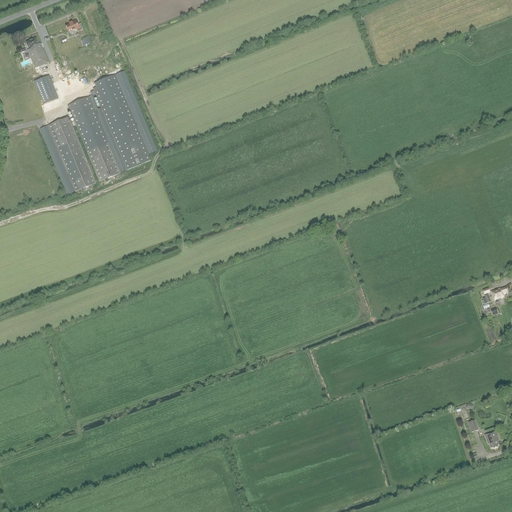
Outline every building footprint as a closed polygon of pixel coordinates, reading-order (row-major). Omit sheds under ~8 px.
[(78,32),(83,30),(81,24),(78,25),(76,21),(71,23),(72,24),(66,26),(69,33),(77,30),(78,32)] [(27,51),(30,58),(35,69),(49,63),(41,44),(39,44),(37,39),(26,43),(29,50),(27,51)] [(124,72),(116,75),(148,155),(157,151),(124,72)] [(151,161),(148,155),(116,75),(95,84),(97,88),(93,89),(94,91),(91,92),(92,96),(94,99),(97,98),(101,108),(127,171),(129,170),(151,161)] [(49,76),(35,82),(44,106),(59,100),(49,76)] [(92,96),(89,97),(121,173),(127,171),(101,108),(98,110),(94,99),(92,96)] [(89,97),(68,106),(87,152),(99,182),(106,179),(114,176),(121,173),(108,143),(89,97)] [(48,126),(75,192),(82,189),(90,186),(96,183),(69,117),(48,126)] [(48,126),(40,129),(65,190),(68,195),(75,192),(48,126)] [(506,293),(508,292),(506,288),(501,290),(500,289),(492,292),(494,298),(495,301),(504,297),(503,295),(506,294),(506,293)] [(478,431),(475,421),(468,423),(472,433),(478,431)] [(494,448),(494,449),(498,447),(497,446),(499,445),(497,439),(496,439),(494,433),(487,436),(487,437),(486,437),(488,445),(490,444),(491,448),(494,448)]
